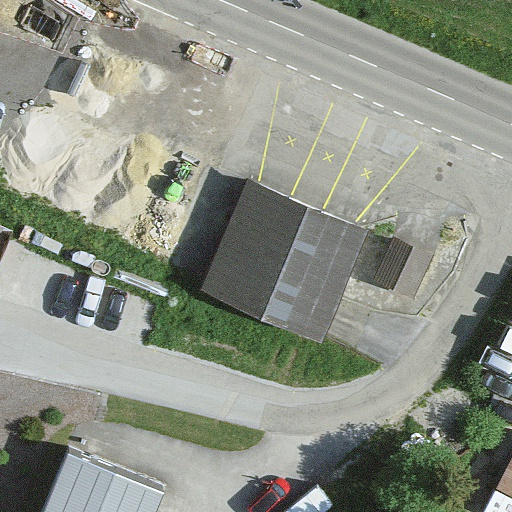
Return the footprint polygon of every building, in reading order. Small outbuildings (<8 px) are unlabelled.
[(360,221),(241,175),(204,269),(323,316),(360,221)] [(433,248),(394,230),(373,274),(413,292),(433,248)] [(147,511),(159,482),(58,441),(28,511),(147,511)] [(511,444),(495,478),(511,486),(511,444)] [(337,511),(328,485),(275,504),(278,511),(337,511)]
